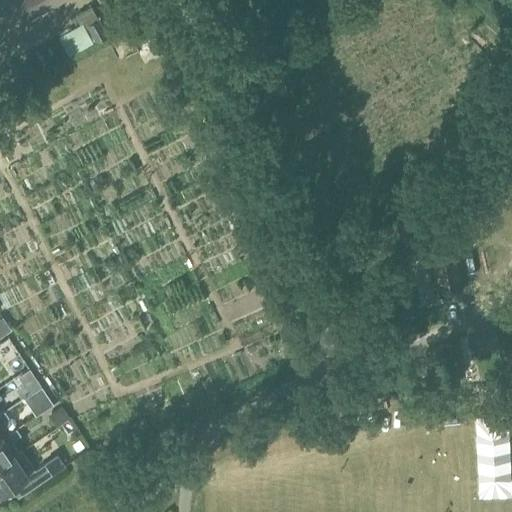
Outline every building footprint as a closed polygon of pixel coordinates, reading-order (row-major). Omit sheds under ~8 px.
[(0,0),(0,26),(49,0),(0,0)] [(288,40),(271,50),(287,78),(325,56),(333,70),(357,56),(338,25),(327,32),(319,16),(286,35),(288,40)] [(403,25),(370,44),(383,66),(440,33),(431,17),(406,31),(403,25)] [(367,122),(352,131),(366,155),(382,145),(383,147),(385,145),(395,162),(390,164),(399,180),(462,144),(448,120),(413,140),(408,132),(411,131),(396,104),(366,120),(367,122)] [(447,295),(447,296),(464,293),(464,292),(466,289),(457,246),(452,244),(438,247),(435,251),(444,294),(447,295)] [(360,282),(366,315),(384,312),(377,279),(360,282)] [(511,320),(498,324),(507,367),(511,366),(511,320)] [(23,384),(35,376),(30,368),(18,376),(23,384)] [(0,439),(2,437),(10,432),(3,421),(9,417),(5,410),(0,413),(0,439)] [(2,437),(0,439),(0,465),(19,452),(12,441),(21,435),(17,428),(10,432),(2,437)] [(0,493),(15,484),(22,494),(52,474),(45,463),(35,470),(22,451),(19,452),(0,465),(0,493)]
